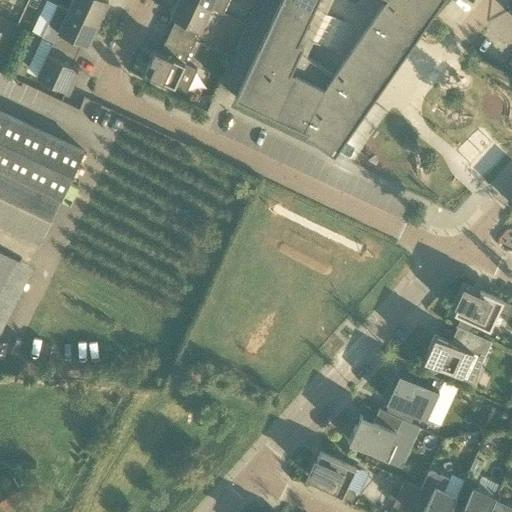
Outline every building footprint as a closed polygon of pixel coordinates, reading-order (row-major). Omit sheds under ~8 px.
[(106,0),(73,0),(69,10),(98,23),(109,1),(106,0)] [(201,31),(211,8),(192,0),(178,0),(171,17),(177,19),(169,36),(193,47),(200,31),(201,31)] [(192,0),(211,8),(223,14),(229,0),(192,0)] [(443,0),(281,0),(237,96),(236,99),(307,132),(305,135),(334,155),(340,147),(372,102),(416,39),(432,16),(443,0)] [(88,46),(98,23),(69,10),(58,32),(59,32),(53,43),(77,54),(82,43),(88,46)] [(185,64),(193,47),(169,36),(161,53),(156,50),(145,73),(150,75),(148,80),(161,86),(163,81),(187,92),(197,70),(185,64)] [(72,65),(77,54),(53,43),(48,54),(37,77),(67,91),(78,68),(72,65)] [(0,229),(39,248),(84,151),(0,111),(0,229)] [(0,291),(16,261),(0,253),(0,291)] [(481,291),(479,295),(465,289),(457,304),(458,305),(454,313),(490,330),(499,310),(509,314),(511,306),(511,304),(484,292),(480,290),(480,291),(481,291)] [(43,324),(31,319),(22,339),(34,345),(43,324)] [(461,348),(449,342),(435,335),(424,359),(463,377),(468,366),(478,371),(492,342),(469,331),(461,348)] [(426,371),(421,382),(399,372),(386,401),(426,419),(444,379),(426,371)] [(380,409),(374,422),(361,415),(349,441),(373,452),(372,455),(388,463),(397,444),(392,442),(403,420),(380,409)] [(471,448),(480,445),(477,434),(467,437),(471,448)] [(319,487),(323,488),(352,502),(356,493),(347,488),(356,468),(321,452),(317,460),(316,460),(308,475),(322,482),(321,486),(320,485),(319,487)] [(476,479),(485,462),(476,458),(467,475),(476,479)] [(428,502),(426,506),(423,511),(449,511),(457,497),(444,491),(449,480),(429,470),(421,488),(415,501),(417,501),(418,497),(428,502)] [(14,479),(0,487),(0,511),(5,511),(26,500),(14,479)] [(405,511),(409,511),(415,501),(421,488),(405,481),(393,506),(405,511)] [(460,511),(489,511),(496,498),(472,487),(460,511)] [(511,511),(511,505),(496,498),(489,511),(511,511)]
